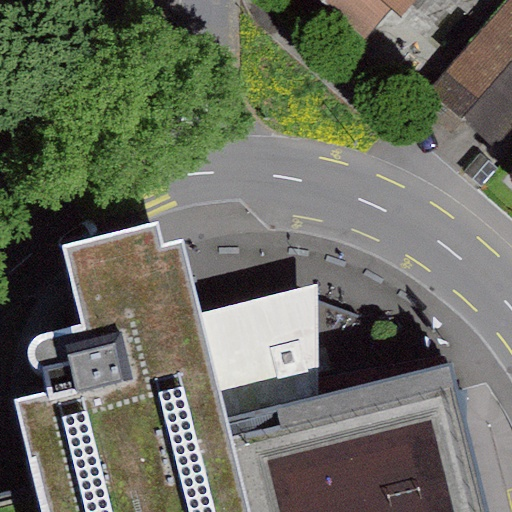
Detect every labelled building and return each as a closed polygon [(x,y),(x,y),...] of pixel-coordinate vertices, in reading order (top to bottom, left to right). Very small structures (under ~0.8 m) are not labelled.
[(311,0),(362,44),(389,12),(403,24),(424,0),(311,0)] [(511,1),(432,94),(462,121),(511,64),(511,1)] [(511,130),(511,64),(462,121),(495,149),(511,130)] [(0,511),(482,511),(454,357),(321,391),(215,417),(185,316),(158,222),(61,250),(75,320),(23,338),(40,395),(7,400),(28,488),(0,494),(0,511)] [(317,280),(185,316),(215,417),(321,391),(317,280)]
